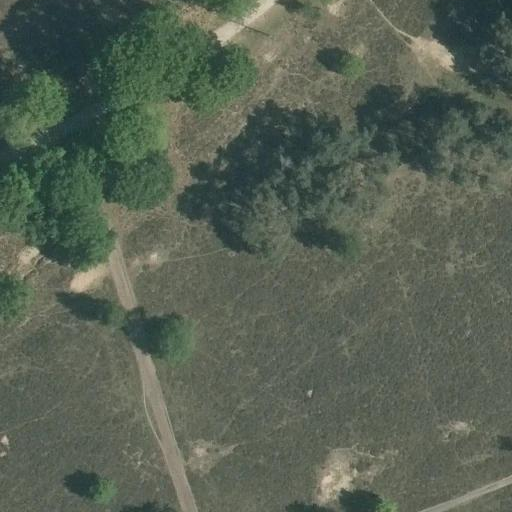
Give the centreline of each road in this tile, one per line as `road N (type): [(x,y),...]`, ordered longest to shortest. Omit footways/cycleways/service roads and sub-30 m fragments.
road 1 (track): [(63,122),(177,511)]
road 2 (track): [(63,122),(258,0)]
